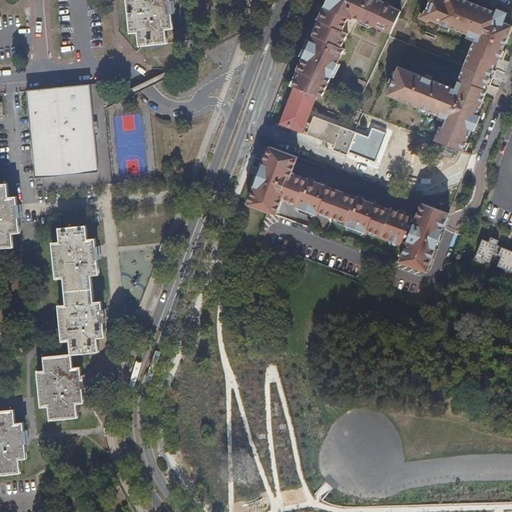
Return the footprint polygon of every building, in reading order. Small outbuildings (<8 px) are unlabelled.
[(129,0),(132,32),(140,31),(141,45),(169,42),(167,28),(175,28),(172,0),(129,0)] [(332,0),(328,9),(314,40),(312,44),(305,61),(299,73),(301,75),(295,90),(288,109),(281,128),(304,137),(306,130),(310,132),(308,137),(335,148),(334,152),(348,157),(357,134),(315,118),(312,126),(309,124),(319,98),(325,101),(334,83),(340,70),(346,56),(343,54),(349,40),(344,38),(351,23),(355,24),(356,21),(363,25),(363,26),(374,31),(376,32),(376,31),(378,28),(386,31),(386,33),(386,34),(393,37),(404,14),(395,10),(394,12),(386,8),(387,6),(388,6),(378,1),(377,1),(374,0),(332,0)] [(436,145),(464,156),(488,95),(486,93),(496,68),(499,68),(511,34),(511,29),(501,25),(503,20),(453,0),(449,0),(447,5),(436,0),(432,0),(424,20),(430,22),(430,23),(476,42),(457,93),(400,71),(389,100),(445,121),(436,145)] [(312,39),(314,40),(328,9),(325,7),(318,23),(319,24),(312,39)] [(301,59),(305,61),(312,44),(308,43),(301,59)] [(340,70),(334,83),(336,84),(342,71),(340,70)] [(293,89),(295,90),(301,75),(299,73),(293,89)] [(102,181),(102,167),(99,130),(110,129),(108,107),(120,99),(119,97),(118,94),(113,97),(106,82),(35,87),(29,87),(38,174),(63,171),(64,185),(102,181)] [(270,157),(250,209),(279,220),(283,206),(285,205),(287,204),(299,208),(298,212),(370,238),(372,234),(384,239),(383,241),(409,250),(403,266),(429,276),(449,224),(451,217),(425,207),(422,214),(419,222),(394,212),(393,214),(294,177),(298,168),(299,162),(272,152),(270,157)] [(0,244),(16,243),(15,229),(23,228),(19,193),(12,194),(10,180),(0,181),(0,244)] [(60,302),(64,338),(72,337),(73,350),(101,348),(99,334),(107,334),(104,298),(96,299),(93,271),(101,271),(98,235),(90,236),(89,222),(62,225),(63,239),(54,239),(58,275),(66,274),(68,301),(60,302)] [(511,251),(503,248),(499,255),(502,257),(499,266),(511,271),(511,251)] [(47,366),(39,367),(43,403),(50,402),(51,416),(79,413),(78,400),(86,399),(83,363),(75,364),(73,350),(46,353),(47,366)] [(0,471),(22,469),(21,455),(28,455),(25,419),(18,420),(17,406),(0,407),(0,471)]
